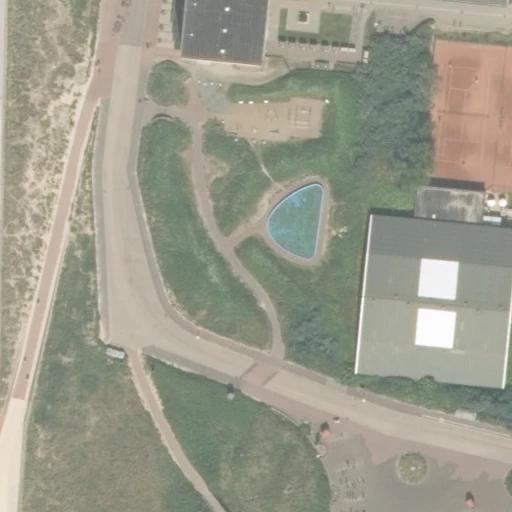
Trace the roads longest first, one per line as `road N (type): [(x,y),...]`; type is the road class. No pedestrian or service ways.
road 1 (residential): [(134,322),(116,163),(139,0)]
road 2 (residential): [(287,386),(511,451)]
road 3 (residential): [(134,322),(287,386)]
